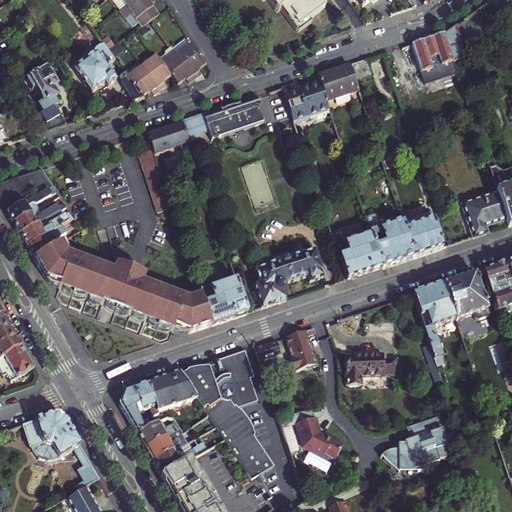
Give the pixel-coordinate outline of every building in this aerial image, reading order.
[(125,8),(136,0),(108,0),(118,13),(125,8)] [(148,0),(136,0),(125,8),(118,13),(131,30),(137,25),(141,30),(157,17),(146,2),(148,0)] [(266,0),(272,7),(276,5),(282,13),(285,11),(299,29),(326,9),(319,0),(266,0)] [(352,0),(353,1),(354,0),(355,0),(362,9),(373,0),(352,0)] [(455,28),(443,36),(452,64),(465,59),(455,28)] [(420,74),(452,64),(443,36),(442,37),(411,47),(420,74)] [(185,40),(172,50),(195,81),(201,76),(197,72),(205,66),(190,46),(189,46),(185,40)] [(113,75),(111,71),(109,73),(106,69),(110,66),(115,63),(109,54),(103,47),(99,48),(95,51),(94,54),(96,56),(75,72),(91,94),(104,85),(107,90),(116,83),(111,76),(113,75)] [(11,48),(0,54),(4,62),(15,55),(11,48)] [(165,57),(158,61),(170,78),(177,87),(185,81),(188,86),(195,81),(172,50),(171,49),(165,53),(165,57)] [(170,78),(158,61),(155,57),(141,68),(159,92),(166,88),(162,83),(170,78)] [(372,78),(367,62),(349,68),(355,84),(372,78)] [(11,73),(15,79),(19,77),(18,74),(24,70),(22,67),(11,73)] [(141,68),(126,78),(142,99),(150,93),(153,97),(159,92),(141,68)] [(326,104),(358,94),(355,84),(349,68),(318,79),(319,83),(326,104)] [(56,84),(56,81),(54,77),(51,76),(47,69),(27,80),(33,90),(35,89),(43,104),(39,106),(44,114),(37,118),(46,133),(66,127),(55,108),(58,106),(54,99),(58,97),(54,89),(57,87),(56,84)] [(142,99),(126,78),(125,77),(119,81),(132,104),(143,101),(142,99)] [(308,119),(329,112),(326,104),(319,83),(298,90),(297,86),(282,91),(294,126),(309,120),(308,119)] [(183,124),(189,143),(200,139),(199,136),(208,133),(212,142),(237,133),(239,135),(241,136),(243,135),(244,133),(244,131),(263,125),(258,109),(262,107),(260,103),(241,109),(240,105),(215,113),(183,124)] [(183,124),(147,136),(154,157),(190,145),(189,143),(183,124)] [(0,148),(10,146),(0,129),(0,128),(0,148)] [(171,210),(152,151),(138,155),(158,215),(171,210)] [(496,168),(488,171),(496,193),(498,200),(505,221),(508,228),(511,226),(511,170),(502,174),(500,172),(496,171),(496,168)] [(53,188),(42,172),(33,175),(44,193),(53,188)] [(33,175),(24,177),(34,192),(37,197),(44,193),(33,175)] [(34,192),(24,177),(16,180),(26,197),(34,192)] [(22,207),(29,202),(26,197),(16,180),(8,183),(13,192),(17,199),(22,207)] [(0,200),(13,192),(8,183),(0,185),(0,200)] [(22,207),(7,216),(13,226),(39,211),(36,206),(56,194),(53,188),(44,193),(37,197),(29,202),(22,207)] [(17,199),(13,192),(0,200),(0,203),(3,208),(17,199)] [(22,207),(17,199),(3,208),(7,216),(22,207)] [(463,212),(473,240),(487,235),(484,228),(505,221),(498,200),(463,212)] [(42,216),(39,211),(13,226),(20,238),(46,222),(67,209),(63,203),(42,216)] [(382,270),(414,260),(405,232),(402,224),(380,231),(372,207),(362,211),(369,232),(382,270)] [(46,222),(20,238),(26,249),(74,220),(70,213),(48,226),(46,222)] [(423,225),(405,232),(414,260),(442,250),(433,222),(432,222),(430,215),(420,218),(423,225)] [(80,228),(74,220),(26,249),(33,261),(60,245),(57,242),(80,228)] [(327,224),(346,282),(369,274),(370,275),(381,271),(381,270),(382,270),(369,232),(356,236),(358,241),(344,246),(336,221),(327,224)] [(67,257),(60,245),(33,261),(45,282),(60,287),(58,291),(173,333),(175,329),(189,335),(212,327),(202,297),(189,302),(142,285),(145,278),(116,267),(114,274),(67,257)] [(253,286),(262,310),(286,302),(283,293),(285,292),(286,290),(287,288),(286,285),(309,277),(311,283),(323,279),(314,253),(302,257),(302,256),(266,267),(267,269),(255,273),(259,285),(253,286)] [(511,288),(504,266),(482,274),(487,288),(496,314),(508,309),(510,314),(511,313),(511,288)] [(455,323),(472,317),(474,321),(477,322),(487,319),(489,315),(487,310),(486,311),(485,307),(486,307),(484,300),(483,300),(480,290),(487,288),(482,274),(443,287),(455,322),(455,323)] [(210,287),(199,291),(202,297),(212,327),(235,320),(247,316),(246,316),(247,315),(235,279),(230,279),(224,281),(221,285),(222,287),(211,291),(210,287)] [(445,366),(438,346),(432,330),(455,322),(443,287),(412,297),(429,346),(435,364),(436,369),(445,366)] [(496,314),(497,319),(510,314),(508,309),(496,314)] [(2,316),(0,317),(0,331),(8,327),(2,316)] [(0,346),(15,338),(8,327),(0,331),(0,346)] [(305,333),(285,340),(292,362),(290,363),(293,372),(295,371),(296,373),(316,366),(307,338),(305,333)] [(15,338),(0,346),(0,360),(21,348),(15,338)] [(276,343),(254,350),(259,363),(281,356),(276,343)] [(435,364),(429,346),(422,349),(428,366),(435,364)] [(21,348),(0,360),(0,372),(2,377),(6,376),(10,384),(33,370),(21,348)] [(179,375),(195,399),(247,475),(255,470),(259,477),(275,468),(255,437),(256,436),(249,422),(239,410),(258,404),(250,381),(254,380),(245,354),(218,363),(219,366),(216,367),(219,374),(212,376),(209,370),(204,370),(199,370),(187,372),(188,373),(181,378),(179,375)] [(383,355),(344,357),(345,388),(361,387),(361,379),(399,377),(398,360),(383,361),(383,355)] [(215,363),(199,369),(199,370),(204,370),(209,370),(212,376),(219,374),(216,367),(215,363)] [(436,369),(435,364),(428,366),(435,386),(442,384),(436,369)] [(155,409),(157,413),(195,399),(179,375),(147,386),(155,409)] [(147,386),(134,390),(142,414),(155,409),(147,386)] [(120,409),(124,416),(134,410),(139,421),(141,419),(140,417),(143,416),(142,414),(134,390),(126,393),(125,393),(123,393),(123,395),(124,396),(120,405),(119,405),(119,407),(119,409),(120,409)] [(148,430),(144,418),(141,419),(139,421),(134,410),(124,416),(137,437),(148,430)] [(278,421),(282,431),(295,426),(314,420),(311,410),(278,421)] [(410,441),(404,443),(405,446),(399,446),(399,451),(398,450),(394,450),(389,451),(384,454),(381,457),(382,458),(383,457),(391,467),(392,466),(398,473),(407,473),(407,474),(411,474),(411,473),(424,473),(424,469),(439,464),(438,461),(439,461),(442,461),(446,460),(447,459),(450,457),(452,453),(452,451),(452,448),(451,439),(445,439),(442,431),(445,430),(441,417),(406,429),(410,441)] [(73,452),(77,459),(78,459),(80,459),(84,457),(64,423),(51,418),(23,428),(31,452),(34,456),(38,459),(37,461),(46,464),(47,463),(49,463),(53,463),(56,462),(73,452)] [(314,420),(295,426),(303,449),(323,459),(326,454),(336,459),(343,446),(333,441),(334,438),(325,434),(324,437),(319,435),(318,431),(319,430),(315,419),(314,420)] [(137,437),(145,451),(166,439),(179,431),(174,424),(164,429),(162,433),(158,425),(148,430),(137,437)] [(166,439),(145,451),(153,465),(180,449),(185,446),(188,445),(181,435),(179,431),(166,439)] [(153,465),(161,479),(189,462),(208,451),(199,438),(188,445),(185,446),(186,449),(189,447),(191,451),(184,455),(180,449),(153,465)] [(78,459),(77,459),(83,469),(89,466),(84,457),(80,459),(78,459)] [(161,479),(180,511),(218,511),(189,462),(161,479)] [(98,481),(89,466),(83,469),(79,472),(78,475),(83,484),(75,489),(77,493),(85,489),(98,481)] [(247,475),(251,482),(259,477),(255,470),(247,475)] [(472,473),(452,480),(458,497),(472,492),(477,507),(483,506),(472,473)] [(98,511),(85,489),(77,493),(66,500),(72,511),(98,511)] [(350,511),(347,502),(332,507),(333,511),(350,511)]
